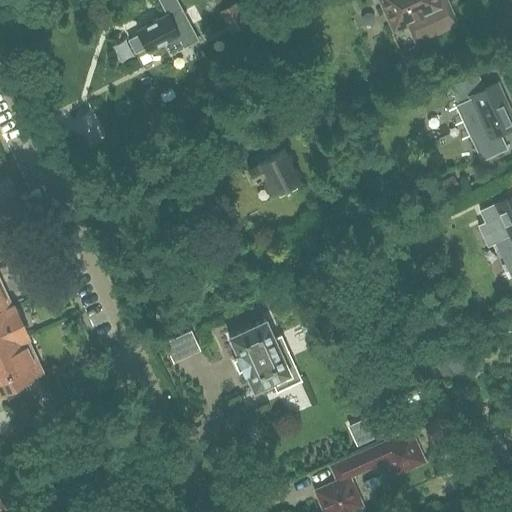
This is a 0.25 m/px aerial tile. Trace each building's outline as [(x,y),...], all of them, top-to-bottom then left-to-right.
[(136,33),(126,38),(134,52),(143,47),(144,49),(162,39),(169,53),(196,38),(175,0),(156,0),(164,14),(135,30),(136,33)] [(377,0),(392,32),(410,24),(417,38),(456,20),(446,0),(442,0),(437,3),(435,0),(377,0)] [(230,32),(246,24),(235,3),(219,11),(230,32)] [(511,114),(497,81),(467,95),(454,101),(470,135),(482,160),(507,148),(499,131),(511,125),(511,114)] [(226,114),(216,93),(194,103),(204,124),(226,114)] [(276,194),(299,183),(282,147),(275,151),(274,149),(252,159),(253,161),(244,165),(251,179),(260,175),(268,192),(274,189),(276,194)] [(457,186),(452,175),(435,183),(440,194),(457,186)] [(484,220),(476,224),(486,244),(494,241),(511,278),(511,277),(511,201),(509,195),(478,209),(484,220)] [(2,201),(7,210),(8,209),(17,205),(13,196),(2,201)] [(8,209),(7,210),(0,212),(0,215),(3,222),(12,218),(8,209)] [(413,243),(435,232),(427,216),(406,228),(413,243)] [(371,249),(322,273),(331,291),(380,268),(371,249)] [(0,389),(39,371),(23,337),(28,335),(14,305),(10,307),(0,285),(0,389)] [(236,353),(235,354),(243,371),(244,371),(252,389),(289,373),(264,318),(227,335),(236,353)] [(454,341),(429,353),(441,378),(466,366),(454,341)] [(446,413),(424,423),(433,442),(455,432),(446,413)] [(328,463),(335,481),(315,490),(324,511),(343,511),(358,505),(346,478),(384,461),(391,477),(425,461),(410,427),(328,463)] [(473,459),(465,441),(452,447),(457,458),(461,456),(464,464),(458,466),(466,484),(479,478),(471,460),(473,459)] [(0,492),(0,511),(6,511),(21,506),(12,487),(0,492)]
